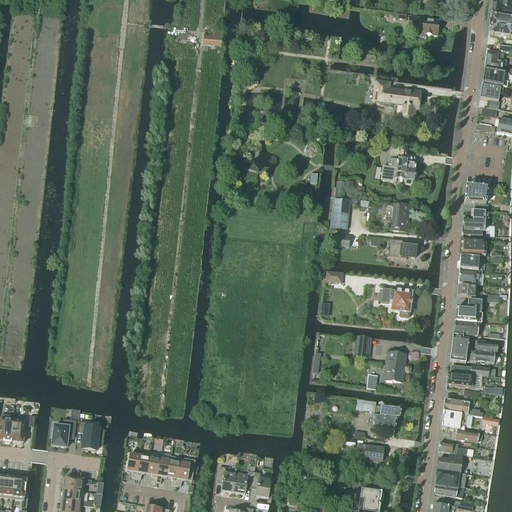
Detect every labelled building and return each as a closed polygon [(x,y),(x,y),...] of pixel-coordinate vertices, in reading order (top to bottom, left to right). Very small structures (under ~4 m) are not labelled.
[(511,0),(492,0),(491,7),(508,9),(509,0),(511,1),(511,0)] [(491,7),(490,17),(511,20),(511,11),(508,11),(508,9),(491,7)] [(488,31),(488,37),(511,41),(511,21),(490,18),(489,28),(488,31)] [(438,24),(425,23),(425,20),(408,19),(407,28),(418,29),(417,36),(418,36),(418,39),(425,40),(425,37),(437,39),(437,37),(439,36),(439,33),(438,31),(438,24)] [(204,32),(203,47),(220,49),(222,34),(204,32)] [(486,53),(484,72),(504,75),(511,76),(511,71),(505,70),(506,63),(502,63),(503,56),(486,53)] [(483,72),(481,86),(506,89),(507,85),(503,84),(504,75),(483,72)] [(403,108),(403,110),(401,122),(401,123),(402,123),(414,124),(415,110),(419,111),(420,96),(408,95),(408,92),(405,91),(405,93),(396,91),(395,93),(388,92),(389,85),(375,83),(373,103),(384,105),(389,105),(389,106),(403,108)] [(481,92),(479,101),(489,103),(488,111),(496,112),(497,112),(498,104),(499,96),(501,96),(502,89),(481,86),(481,90),(481,92)] [(482,110),(481,118),(495,120),(496,112),(488,111),(482,110)] [(511,123),(499,121),(496,135),(511,137),(511,123)] [(366,158),(376,159),(377,151),(367,149),(366,158)] [(411,165),(411,160),(402,159),(402,164),(388,162),(387,170),(382,169),(380,183),(395,185),(395,182),(405,183),(405,187),(412,188),(412,184),(413,184),(413,183),(414,183),(416,182),(416,179),(415,177),(414,177),(416,165),(411,165)] [(379,183),(381,170),(375,169),(373,182),(379,183)] [(466,187),(464,204),(474,205),(474,213),(488,214),(488,207),(486,207),(487,189),(466,187)] [(333,201),(330,231),(346,232),(349,203),(333,201)] [(409,209),(394,207),(391,234),(406,235),(409,209)] [(462,221),(461,232),(494,234),(494,229),(484,228),(485,221),(483,221),(483,218),(485,218),(485,213),(472,213),(472,221),(462,221)] [(461,232),(461,242),(462,242),(481,243),(481,238),(494,239),(494,234),(461,232)] [(332,249),(348,250),(349,239),(333,237),(332,249)] [(371,241),(371,248),(384,249),(384,242),(371,241)] [(410,245),(410,244),(389,242),(390,243),(388,259),(399,260),(399,261),(406,262),(406,259),(414,260),(416,248),(417,248),(409,247),(409,245),(410,245)] [(461,242),(460,258),(485,259),(485,258),(486,243),(481,243),(462,242),(461,242)] [(460,260),(459,272),(477,273),(477,270),(478,261),(460,260)] [(459,272),(458,284),(477,286),(477,275),(505,276),(505,271),(481,270),(477,270),(477,273),(459,272)] [(326,274),(325,284),(342,286),(343,275),(326,274)] [(458,288),(457,299),(475,300),(476,290),(458,288)] [(399,319),(400,320),(407,321),(408,319),(409,315),(410,315),(410,306),(411,306),(411,302),(412,294),(391,292),(389,306),(391,306),(391,313),(399,314),(399,319)] [(456,310),(455,323),(477,325),(481,325),(482,315),(480,315),(481,303),(498,305),(498,298),(476,296),(475,303),(468,303),(467,311),(456,310)] [(455,324),(453,337),(463,338),(476,339),(477,325),(455,323),(455,324)] [(453,337),(449,364),(465,365),(465,364),(468,365),(469,351),(468,351),(468,341),(462,341),(463,338),(453,337)] [(368,360),(371,340),(355,338),(352,358),(368,360)] [(476,342),(475,353),(496,355),(496,346),(485,345),(485,343),(476,342)] [(496,355),(475,353),(470,353),(469,364),(479,365),(480,366),(484,366),(486,365),(493,365),(494,355),(496,355)] [(387,355),(384,383),(392,384),(401,385),(405,357),(387,355)] [(451,369),(450,376),(475,378),(480,378),(488,379),(489,370),(470,369),(470,370),(450,368),(450,369),(451,369)] [(446,387),(446,388),(447,388),(452,388),(474,390),(475,378),(450,376),(447,376),(447,384),(446,384),(446,385),(446,387)] [(444,402),(443,414),(467,417),(467,418),(482,419),(482,415),(479,415),(479,412),(471,411),(471,414),(468,413),(469,405),(474,406),(475,394),(464,393),(462,405),(444,402)] [(372,407),(363,406),(362,413),(371,414),(372,407)] [(384,437),(393,438),(394,432),(395,433),(396,421),(397,421),(399,419),(400,415),(398,412),(374,409),(372,430),(385,431),(384,437)] [(443,414),(441,430),(459,432),(461,416),(443,414)] [(1,416),(0,422),(0,442),(3,443),(3,444),(10,445),(13,418),(1,416)] [(13,418),(10,445),(11,445),(11,444),(23,445),(25,424),(13,423),(14,418),(13,418)] [(51,447),(51,448),(52,448),(65,449),(65,450),(66,450),(66,449),(68,435),(74,436),(76,424),(68,423),(68,429),(55,428),(54,427),(54,428),(52,447),(51,447)] [(79,424),(78,435),(84,436),(84,439),(83,444),(82,451),(96,453),(97,447),(97,445),(102,446),(102,447),(103,447),(104,433),(99,432),(99,431),(85,429),(86,425),(79,424)] [(455,442),(477,445),(477,444),(479,445),(481,443),(482,438),(480,437),(478,436),(456,433),(455,442)] [(439,444),(438,454),(465,457),(466,451),(457,450),(458,446),(439,444)] [(365,456),(364,463),(381,466),(383,450),(357,447),(356,455),(365,456)] [(131,481),(136,481),(140,457),(129,456),(126,472),(130,473),(132,476),(131,481)] [(150,459),(147,476),(150,476),(152,479),(151,484),(156,484),(160,461),(160,458),(150,456),(150,459)] [(140,457),(136,481),(140,482),(141,477),(143,475),(147,476),(150,459),(140,457)] [(436,473),(434,490),(434,497),(456,499),(462,501),(464,490),(466,477),(460,476),(462,458),(449,457),(448,463),(438,461),(436,473)] [(160,461),(156,484),(160,485),(161,481),(163,478),(167,479),(171,458),(170,458),(169,462),(160,461)] [(171,458),(167,479),(170,480),(172,483),(171,487),(176,488),(181,460),(171,458)] [(181,460),(176,488),(180,489),(181,484),(184,482),(191,483),(195,462),(181,460)] [(221,493),(233,495),(236,475),(225,473),(225,470),(219,469),(217,483),(222,484),(221,493)] [(374,477),(375,470),(363,469),(362,476),(374,477)] [(236,475),(233,495),(244,497),(246,488),(252,489),(254,475),(247,474),(247,477),(236,475)] [(254,475),(252,489),(257,489),(255,499),(267,500),(270,481),(259,479),(260,475),(254,475)] [(4,478),(2,500),(13,501),(15,479),(4,478)] [(15,479),(13,501),(24,502),(26,481),(15,479)] [(64,480),(63,492),(83,494),(84,486),(91,486),(91,483),(64,480)] [(63,492),(61,503),(81,506),(83,494),(63,492)] [(378,511),(380,504),(383,502),(383,498),(381,496),(381,495),(361,492),(358,511),(378,511)] [(280,494),(279,502),(288,504),(289,496),(280,494)] [(453,510),(461,511),(462,511),(464,504),(454,502),(453,509),(453,510)] [(61,503),(60,511),(80,511),(81,506),(61,503)]
